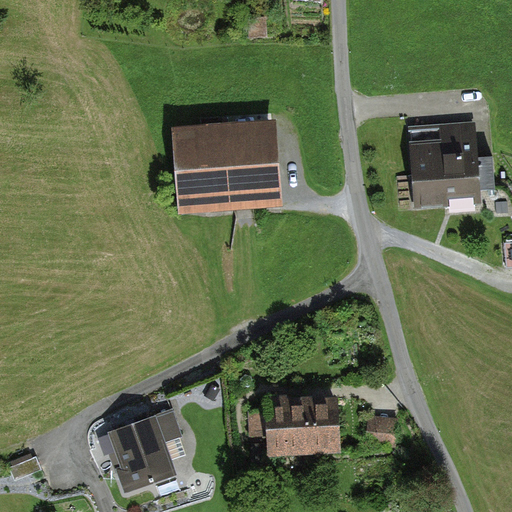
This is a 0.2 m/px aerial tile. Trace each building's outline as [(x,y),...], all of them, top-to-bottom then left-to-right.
[(279,120),(176,127),(182,212),(285,205),(279,120)] [(482,219),(482,206),(481,128),(417,129),(417,212),(448,212),(448,219),(482,219)] [(273,456),(348,455),(347,392),(256,394),(257,437),(272,437),(273,456)] [(116,468),(125,495),(186,473),(175,444),(187,439),(177,410),(114,433),(125,465),(116,468)] [(375,423),(371,447),(399,452),(404,429),(375,423)] [(40,461),(11,470),(16,486),(45,477),(40,461)]
